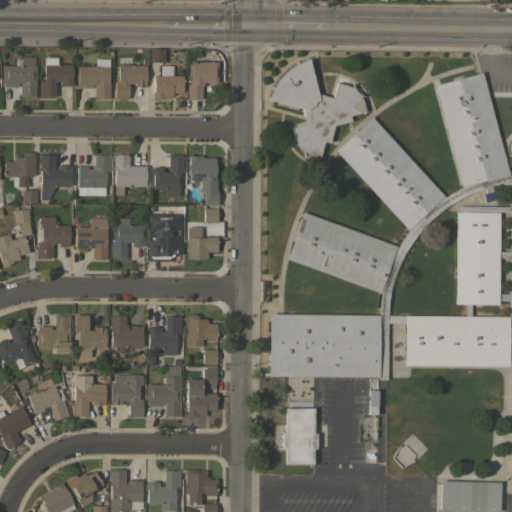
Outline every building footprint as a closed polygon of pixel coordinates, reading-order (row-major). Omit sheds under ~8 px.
[(163,61),(161,61),(161,63),(151,63),(151,62),(149,62),(149,47),(163,48),(163,61)] [(33,56),(33,65),(34,65),(34,97),(19,97),(19,83),(16,83),(16,86),(2,86),(2,83),(1,83),(1,65),(15,65),(15,57),(20,57),(20,56),(33,56)] [(38,80),(42,80),(42,78),(43,56),(56,56),(56,64),(71,64),(71,78),(72,78),(72,85),(59,85),(59,81),(54,81),(53,96),(48,96),(48,97),(38,97),(38,80)] [(141,64),(141,58),(147,58),(147,65),(145,65),(144,86),(134,86),(134,83),(127,83),(126,98),(113,98),(113,80),(117,80),(117,64),(141,64)] [(316,93),(331,97),(336,82),(358,88),(364,111),(349,115),(350,120),(333,125),(328,142),(323,141),(318,156),(302,151),(300,148),(298,147),(295,145),(290,127),(305,123),(301,108),(267,98),(269,93),(271,88),(273,84),(276,80),(280,75),(284,71),(288,67),(294,63),(301,61),(307,58),(316,93)] [(216,60),(216,82),(202,82),(202,85),(200,85),(200,99),(186,99),(186,83),(189,83),(189,60),(216,60)] [(159,75),(160,65),(171,65),(171,75),(182,75),(181,92),(170,92),(170,97),(159,97),(159,98),(151,98),(151,91),(152,91),(153,75),(159,75)] [(107,66),(107,82),(108,82),(108,98),(107,98),(107,99),(94,98),(93,98),(93,84),(90,84),(90,85),(91,85),(91,87),(76,87),(76,66),(107,66)] [(511,365),(403,364),(403,322),(386,322),(386,379),(377,378),(377,377),(267,375),(267,313),(378,314),(378,306),(379,293),(285,258),(301,212),(397,246),(402,237),(407,230),(334,150),(370,116),(443,197),(448,194),(460,187),(433,84),(480,72),(508,175),(511,174),(511,365)] [(33,175),(26,175),(26,182),(27,182),(27,186),(16,186),(16,175),(15,175),(3,175),(3,160),(10,161),(10,160),(12,160),(12,156),(21,156),(21,153),(24,153),(24,152),(30,152),(30,153),(33,153),(33,175)] [(39,199),(39,170),(38,170),(38,153),(53,154),(53,168),(56,168),(56,164),(70,164),(70,185),(52,185),(46,199),(39,199)] [(76,166),(86,166),(86,169),(93,169),(93,154),(103,154),(103,153),(108,153),(108,171),(103,171),(103,192),(103,194),(103,195),(76,195),(76,166)] [(149,167),(152,167),(152,166),(159,166),(159,167),(162,167),(162,171),(167,171),(167,155),(171,155),(171,154),(179,154),(179,155),(183,155),(182,172),(179,171),(178,189),(178,196),(164,196),(165,188),(149,188),(149,167)] [(144,186),(122,186),(122,194),(113,194),(113,170),(112,170),(112,155),(127,155),(127,165),(144,165),(144,186)] [(188,179),(188,157),(187,157),(187,155),(200,155),(200,157),(214,157),(214,164),(214,173),(214,178),(215,178),(215,190),(216,190),(216,204),(202,204),(202,191),(199,191),(199,179),(188,179)] [(35,202),(21,202),(21,189),(35,189),(35,202)] [(12,210),(26,208),(28,221),(27,221),(29,234),(21,235),(18,222),(14,223),(12,210)] [(216,222),(202,222),(202,208),(216,208),(216,222)] [(147,213),(180,214),(179,254),(172,254),(172,255),(170,257),(170,261),(146,260),(147,213)] [(68,246),(57,246),(57,243),(51,243),(51,257),(38,257),(38,258),(36,258),(36,245),(35,245),(35,236),(40,236),(40,227),(38,227),(38,216),(53,216),(53,224),(68,224),(68,246)] [(88,226),(88,217),(105,217),(105,257),(103,257),(103,259),(93,259),(93,257),(91,257),(90,247),(74,247),(74,226),(88,226)] [(109,241),(110,241),(110,239),(113,239),(113,224),(115,224),(115,217),(127,217),(127,224),(143,224),(143,245),(139,245),(139,247),(134,247),(134,245),(130,245),(130,242),(124,242),(124,258),(121,258),(121,259),(113,259),(113,258),(109,258),(109,241)] [(185,237),(186,237),(186,227),(200,227),(200,237),(204,237),(204,236),(216,236),(216,251),(206,251),(206,258),(185,258),(185,237)] [(22,236),(27,252),(17,255),(19,260),(10,263),(10,262),(7,263),(8,265),(1,267),(0,264),(0,235),(8,233),(10,240),(22,236)] [(185,315),(188,315),(188,314),(194,313),(194,315),(197,315),(197,318),(205,318),(205,322),(209,322),(209,323),(215,323),(215,338),(201,338),(201,346),(185,346),(185,315)] [(86,314),(86,329),(94,329),(94,327),(104,327),(104,347),(76,347),(76,332),(73,332),(73,314),(86,314)] [(124,328),(127,328),(127,325),(128,325),(140,325),(141,325),(141,346),(123,346),(123,352),(118,352),(118,346),(109,346),(110,330),(113,330),(113,314),(124,314),(124,328)] [(68,343),(67,343),(67,352),(52,352),(52,346),(35,346),(35,328),(36,328),(36,326),(50,326),(50,328),(53,328),(53,315),(68,315),(68,343)] [(164,315),(179,315),(179,332),(178,332),(178,334),(174,334),(174,347),(175,347),(175,353),(174,353),(174,354),(161,354),(161,348),(147,348),(147,333),(146,333),(146,328),(148,328),(148,326),(156,326),(156,327),(158,327),(158,331),(164,331),(164,315)] [(8,325),(8,323),(15,320),(16,321),(19,320),(26,335),(22,337),(25,344),(27,343),(29,348),(28,349),(28,351),(30,350),(34,361),(23,365),(19,357),(2,364),(0,359),(0,341),(2,340),(2,341),(5,340),(6,343),(11,341),(5,326),(8,325)] [(215,363),(201,363),(201,349),(215,349),(215,363)] [(163,384),(163,365),(179,366),(178,416),(163,416),(163,403),(160,403),(160,405),(146,405),(146,403),(145,403),(145,384),(163,384)] [(214,383),(214,388),(201,388),(201,368),(204,368),(204,365),(215,365),(214,383)] [(104,404),(90,404),(90,401),(86,401),(86,415),(71,415),(71,399),(73,399),(72,384),(72,374),(86,374),(86,383),(103,383),(104,404)] [(141,374),(141,384),(138,384),(138,386),(137,387),(137,389),(141,389),(141,392),(137,392),(137,398),(141,398),(141,416),(127,416),(127,400),(120,400),(120,404),(109,404),(109,382),(113,382),(113,374),(141,374)] [(214,410),(204,409),(204,416),(194,416),(194,415),(192,415),(192,416),(184,416),(184,410),(185,410),(185,395),(185,379),(200,379),(200,393),(214,393),(214,410)] [(52,385),(54,389),(59,388),(63,399),(62,399),(67,415),(61,417),(61,418),(56,420),(56,418),(52,420),(48,406),(42,408),(43,411),(32,414),(26,394),(52,385)] [(376,406),(375,406),(375,414),(367,414),(367,406),(367,389),(376,389),(376,406)] [(29,423),(14,431),(19,440),(16,441),(17,443),(8,448),(7,446),(5,447),(0,437),(0,409),(3,414),(19,405),(29,423)] [(312,433),(315,433),(315,448),(312,448),(312,463),(283,463),(283,448),(281,448),(281,437),(280,437),(280,432),(283,432),(283,407),(312,408),(312,433)] [(403,465),(391,452),(402,442),(414,455),(403,465)] [(108,499),(109,499),(109,485),(108,485),(108,470),(111,470),(111,468),(120,468),(120,469),(123,469),(123,483),(126,483),(126,481),(126,480),(140,480),(140,501),(141,501),(141,508),(136,508),(136,510),(108,511),(108,499)] [(163,470),(165,470),(165,469),(178,469),(178,486),(174,486),(173,502),(174,502),(174,511),(159,511),(159,503),(146,503),(146,489),(145,488),(145,482),(148,482),(148,481),(154,481),(154,482),(157,482),(157,486),(163,486),(163,470)] [(184,470),(187,470),(187,469),(193,469),(193,470),(205,470),(205,476),(206,476),(207,479),(215,479),(215,493),(204,493),(204,492),(199,493),(199,495),(201,495),(201,498),(198,498),(198,504),(186,504),(186,492),(184,492),(184,470)] [(80,507),(75,498),(74,498),(63,479),(65,478),(65,477),(71,474),(71,475),(73,473),(75,477),(83,472),(84,475),(87,473),(88,474),(93,471),(101,484),(90,490),(90,501),(80,507)] [(439,509),(440,480),(499,482),(498,511),(439,509)] [(71,503),(74,508),(67,511),(47,511),(46,511),(41,503),(42,503),(38,496),(49,490),(48,488),(60,481),(72,503),(71,503)] [(201,511),(201,503),(214,503),(214,511),(201,511)]
